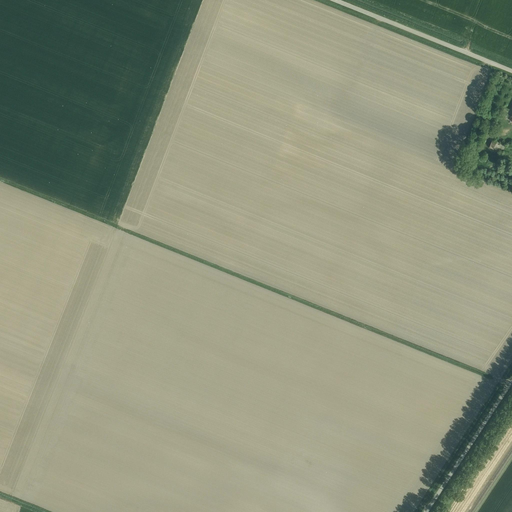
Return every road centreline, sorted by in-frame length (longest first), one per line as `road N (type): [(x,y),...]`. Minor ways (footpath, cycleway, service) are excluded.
road 1 (unclassified): [(511,71),(332,0)]
road 2 (unclassified): [(426,511),(511,385)]
